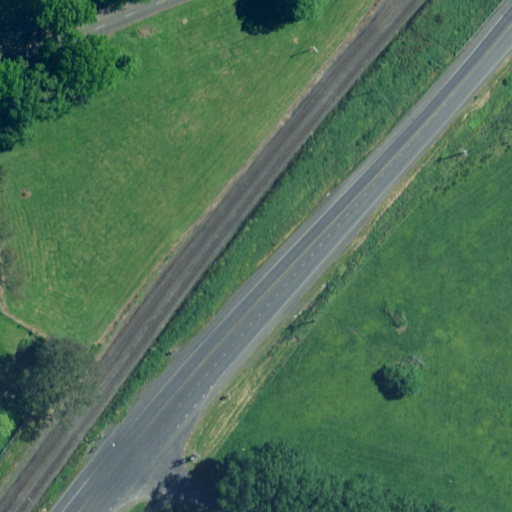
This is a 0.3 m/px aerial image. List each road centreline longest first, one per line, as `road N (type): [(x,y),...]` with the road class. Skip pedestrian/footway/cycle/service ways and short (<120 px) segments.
road 1 (secondary): [(121,457),(511,22)]
road 2 (unclassified): [(0,66),(161,0)]
road 3 (unclassified): [(121,457),(251,511)]
